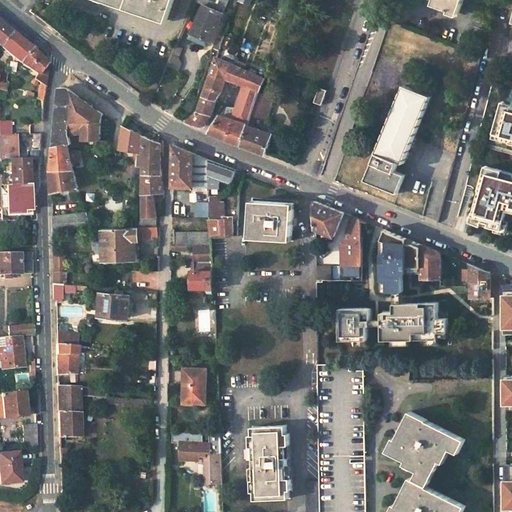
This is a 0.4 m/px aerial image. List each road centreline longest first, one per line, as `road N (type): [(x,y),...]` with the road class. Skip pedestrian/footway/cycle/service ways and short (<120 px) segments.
road 1 (residential): [(49,511),(44,191),(52,88),(63,55)]
road 2 (residential): [(158,511),(170,127)]
road 3 (tertiary): [(511,266),(170,127)]
road 4 (unknown): [(307,183),(307,400),(247,401),(239,416),(239,465)]
road 5 (unknown): [(193,0),(168,43),(55,1)]
road 6 (unknown): [(465,153),(492,46),(511,54)]
road 7 (tertiary): [(170,127),(63,55)]
